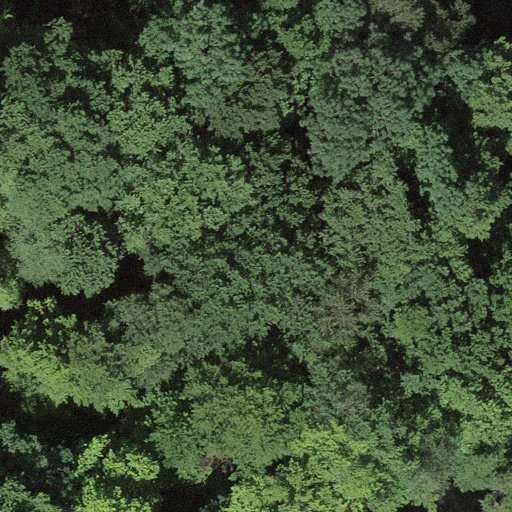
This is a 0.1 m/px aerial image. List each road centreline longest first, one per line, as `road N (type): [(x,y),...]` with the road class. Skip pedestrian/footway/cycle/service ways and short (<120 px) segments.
road 1 (track): [(451,511),(195,0)]
road 2 (track): [(105,511),(17,0)]
